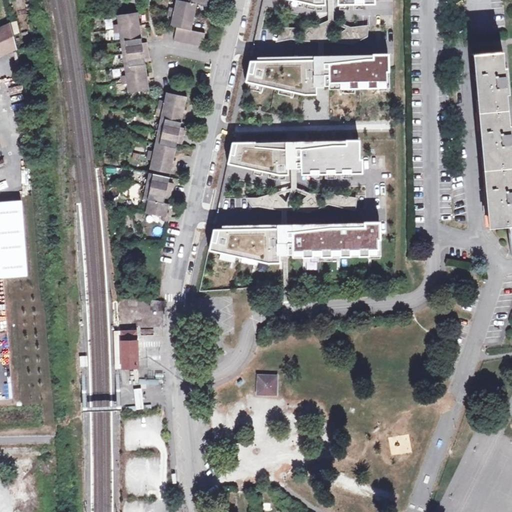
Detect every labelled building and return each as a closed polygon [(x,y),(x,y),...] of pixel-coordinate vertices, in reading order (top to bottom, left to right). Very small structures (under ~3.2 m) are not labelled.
[(177,27),(174,40),(203,46),(206,33),(191,30),(197,4),(207,6),(208,1),(213,2),(213,0),(187,0),(187,2),(178,0),(176,0),(175,9),(170,7),(168,16),(173,17),(172,25),(177,27)] [(329,0),(330,20),(284,27),(277,42),(320,42),(321,60),(326,60),(325,42),(354,44),(370,37),(371,25),(353,27),(335,20),(334,0),(329,0)] [(128,84),(129,93),(149,90),(145,59),(150,58),(147,42),(142,42),(138,12),(118,15),(119,23),(114,24),(115,33),(120,33),(126,76),(121,76),(122,85),(128,84)] [(0,52),(16,46),(9,21),(0,24),(0,52)] [(475,54),(490,227),(508,225),(510,251),(511,251),(511,164),(510,143),(511,143),(511,132),(509,132),(505,86),(508,86),(507,74),(504,74),(502,51),(475,54)] [(321,60),(250,62),(246,81),(306,94),(319,95),(318,89),(389,88),(388,71),(390,71),(390,54),(331,56),(331,60),(326,60),(321,60)] [(152,160),(151,168),(171,173),(178,143),(183,144),(186,128),(181,127),(188,96),(168,92),(166,101),(160,99),(159,108),(164,109),(154,151),(149,150),(147,158),(152,160)] [(365,158),(364,139),(232,141),(228,161),(280,174),(289,173),(289,166),(292,166),(297,166),(301,166),(302,173),(368,172),(367,158),(365,158)] [(283,210),(283,228),(288,228),(288,210),(297,208),(312,210),(326,203),(342,208),(355,208),(355,200),(342,198),(330,197),(297,188),(297,166),(292,166),(292,188),(247,189),(255,206),(270,207),(283,210)] [(150,172),(144,199),(149,200),(146,212),(163,216),(162,220),(168,222),(169,217),(167,216),(168,213),(174,183),(169,182),(170,177),(150,172)] [(283,228),(213,229),(208,249),(268,263),(280,262),(279,258),(378,257),(377,241),(380,241),(380,223),(367,223),(367,227),(288,228),(283,228)] [(165,303),(152,301),(152,309),(164,311),(165,303)] [(121,367),(139,367),(138,329),(121,330),(121,352),(121,367)] [(79,357),(80,367),(87,366),(86,356),(79,357)] [(12,360),(0,363),(0,383),(17,379),(12,360)] [(260,377),(260,393),(276,394),(276,378),(260,377)] [(39,379),(0,400),(0,412),(0,413),(44,388),(39,379)] [(141,388),(133,389),(135,411),(143,410),(141,388)] [(250,496),(250,511),(261,511),(261,496),(250,496)]
